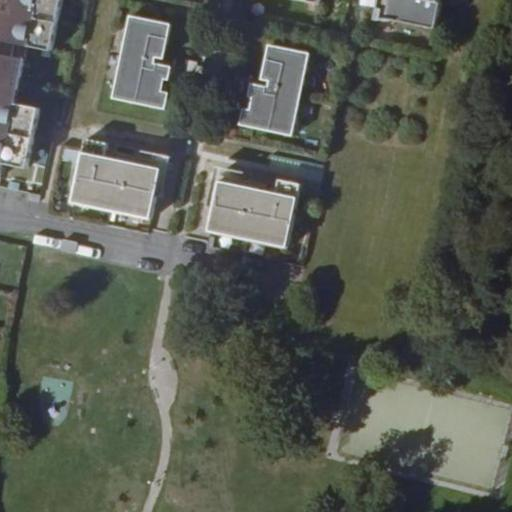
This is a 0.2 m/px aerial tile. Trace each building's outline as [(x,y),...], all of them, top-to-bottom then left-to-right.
[(47,53),(58,0),(0,0),(0,164),(22,169),(35,109),(11,103),(4,102),(7,89),(14,90),(20,60),(0,55),(2,44),(23,48),(47,53)] [(276,0),(314,8),(315,0),(355,0),(374,4),(370,19),(431,32),(434,15),(430,15),(433,0),(276,0)] [(156,95),(159,82),(162,83),(164,69),(157,68),(140,65),(142,58),(158,61),(164,27),(124,19),(107,101),(159,113),(162,96),(156,95)] [(0,55),(20,60),(23,48),(2,44),(0,55)] [(285,139),(302,56),(262,48),(255,81),(271,85),(270,92),(253,88),(245,87),(242,100),(244,102),(242,112),(235,111),(232,128),(285,139)] [(157,68),(158,61),(142,58),(140,65),(157,68)] [(270,92),(271,85),(255,81),(253,88),(270,92)] [(11,103),(14,90),(7,89),(4,102),(11,103)] [(144,219),(155,168),(143,165),(140,173),(129,170),(129,164),(98,158),(100,150),(101,144),(80,139),(67,203),(144,219)] [(155,168),(157,156),(128,149),(127,156),(100,150),(98,158),(129,164),(129,170),(140,173),(143,165),(155,168)] [(271,186),(244,180),(245,175),(216,168),(213,183),(225,186),(224,191),(235,193),(237,187),(269,193),(271,186)] [(280,248),(293,185),(272,181),(271,186),(269,193),(237,187),(235,193),(224,191),(225,186),(213,183),(203,231),(280,248)]
